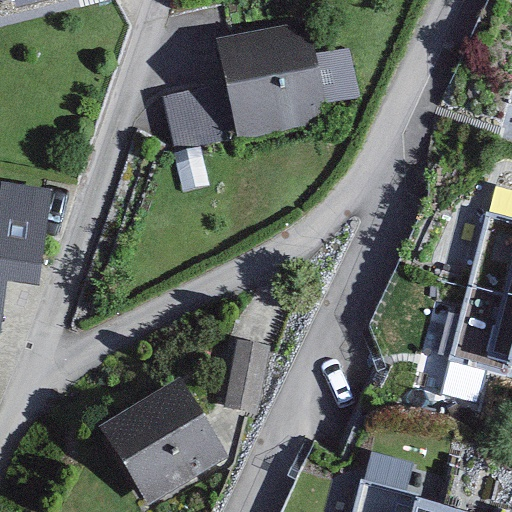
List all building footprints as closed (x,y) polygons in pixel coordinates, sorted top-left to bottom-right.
[(9,0),(13,13),(70,0),(9,0)] [(169,0),(174,45),(222,41),(218,0),(169,0)] [(308,58),(301,25),(209,47),(218,83),(162,97),(173,145),(232,131),(235,144),(327,122),(322,104),(352,97),(341,50),(308,58)] [(50,191),(0,184),(0,289),(36,294),(50,191)] [(511,240),(490,235),(460,358),(511,370),(511,240)] [(260,351),(232,345),(220,411),(249,416),(260,351)] [(219,458),(174,385),(96,432),(141,505),(219,458)] [(400,511),(363,503),(360,511),(400,511)]
